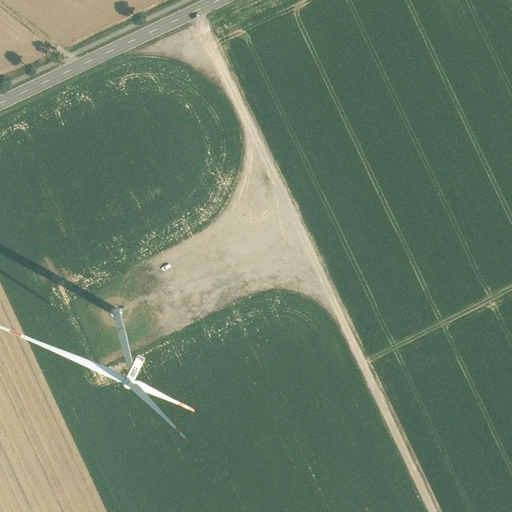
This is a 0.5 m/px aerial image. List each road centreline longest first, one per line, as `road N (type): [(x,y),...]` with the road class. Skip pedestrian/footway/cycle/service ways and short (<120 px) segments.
road 1 (track): [(430,511),(195,11)]
road 2 (secondary): [(0,102),(220,0)]
road 3 (track): [(360,364),(511,288)]
